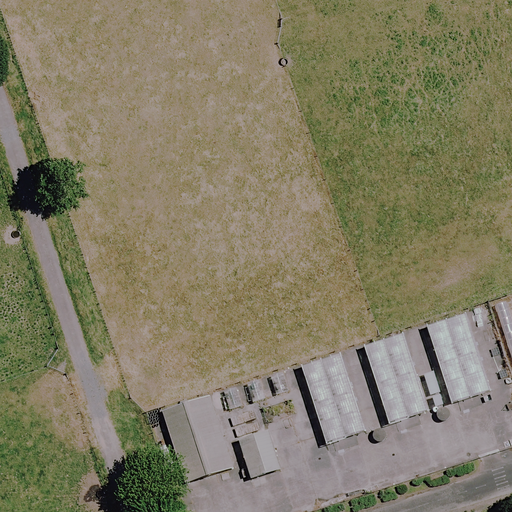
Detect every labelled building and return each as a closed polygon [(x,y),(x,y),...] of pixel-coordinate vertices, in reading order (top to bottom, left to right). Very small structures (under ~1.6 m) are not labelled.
[(466,314),(429,326),(454,405),(491,393),(466,314)] [(402,333),(365,345),(390,424),(427,412),(402,333)] [(340,353),(302,365),(328,444),(365,432),(340,353)] [(234,469),(210,396),(162,412),(186,485),(234,469)] [(269,431),(240,439),(251,478),(280,470),(269,431)]
